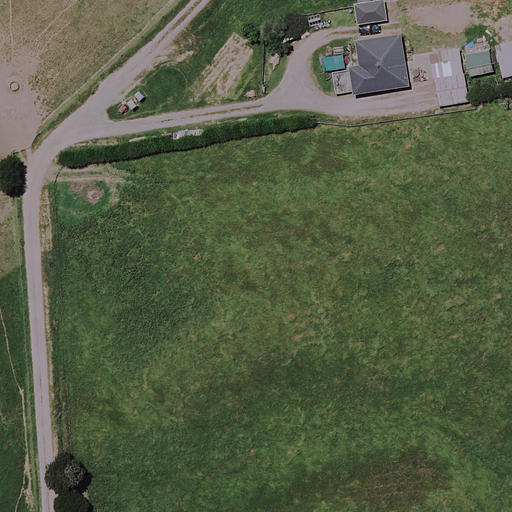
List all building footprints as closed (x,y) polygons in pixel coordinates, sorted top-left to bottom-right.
[(372,3),(371,0),(357,0),(359,24),(389,21),(386,2),(372,3)] [(409,91),(405,40),(358,44),(360,67),(352,67),(355,96),(409,91)] [(511,76),(511,44),(498,48),(505,79),(511,76)] [(469,101),(460,51),(431,56),(440,106),(469,101)] [(495,74),(491,53),(468,58),(472,78),(495,74)]
